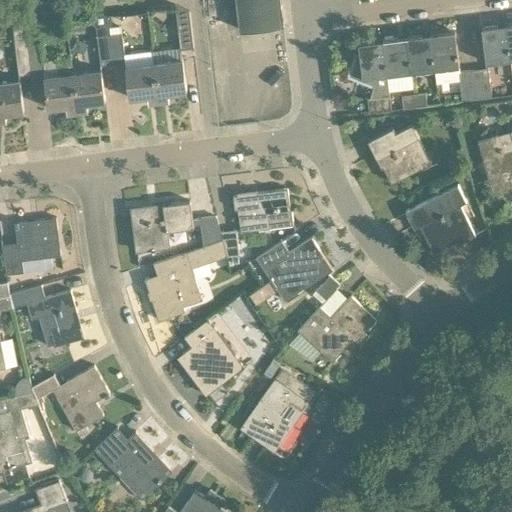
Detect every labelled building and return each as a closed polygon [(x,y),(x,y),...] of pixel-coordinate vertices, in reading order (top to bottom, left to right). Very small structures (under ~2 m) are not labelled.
[(279,0),(235,0),(239,31),(283,25),(279,0)] [(189,11),(175,6),(181,50),(194,48),(189,11)] [(31,74),(28,45),(25,21),(14,22),(20,75),(31,74)] [(510,61),(506,25),(482,28),(486,64),(510,61)] [(109,36),(122,34),(121,26),(108,28),(109,36)] [(430,35),(435,70),(459,67),(454,32),(430,35)] [(109,36),(113,63),(125,62),(124,54),(122,34),(109,36)] [(435,70),(430,35),(406,38),(410,73),(435,70)] [(113,63),(109,36),(97,38),(101,65),(113,63)] [(382,41),(387,76),(410,73),(406,38),(382,41)] [(387,76),(382,41),(358,44),(362,79),(387,76)] [(41,44),(28,45),(31,74),(44,72),(41,44)] [(149,105),(160,103),(155,64),(153,51),(124,54),(125,62),(125,67),(130,100),(148,97),(149,105)] [(67,114),(77,113),(73,74),(71,59),(56,61),(58,76),(44,78),(48,110),(66,107),(67,114)] [(155,64),(160,103),(170,102),(169,94),(186,91),(182,60),(155,64)] [(488,68),(473,70),(477,100),(492,98),(488,68)] [(477,100),(473,70),(458,72),(463,102),(477,100)] [(73,74),(77,113),(88,112),(87,105),(105,103),(102,71),(73,74)] [(0,83),(0,123),(7,122),(6,115),(24,113),(20,81),(0,83)] [(426,92),(413,94),(415,107),(427,105),(426,92)] [(415,107),(413,94),(403,95),(404,108),(415,107)] [(369,114),(391,111),(390,96),(367,99),(369,114)] [(393,128),(368,140),(377,158),(379,157),(391,182),(422,167),(418,158),(426,154),(412,125),(395,133),(393,128)] [(511,131),(478,141),(484,162),(486,161),(494,189),(511,183),(511,131)] [(458,185),(406,210),(414,228),(421,225),(435,252),(456,241),(457,244),(476,235),(461,205),(467,202),(458,185)] [(287,189),(233,196),(235,209),(238,208),(241,232),(293,225),(291,210),(290,210),(287,189)] [(189,201),(132,208),(137,252),(169,248),(167,232),(193,229),(189,201)] [(20,247),(3,248),(7,276),(25,274),(23,261),(61,256),(56,219),(20,223),(15,223),(16,230),(18,230),(20,247)] [(222,240),(226,255),(227,257),(229,256),(232,256),(238,255),(239,255),(236,230),(220,232),(222,240)] [(282,240),(256,257),(285,301),(311,284),(308,280),(330,266),(310,237),(289,251),(282,240)] [(226,255),(222,240),(154,263),(158,275),(145,279),(159,321),(186,312),(184,306),(203,300),(192,267),(226,255)] [(0,298),(10,296),(10,295),(7,283),(0,284),(0,298)] [(10,296),(13,309),(28,305),(32,320),(40,318),(48,347),(82,337),(76,314),(77,314),(71,291),(45,298),(42,285),(10,295),(10,296)] [(10,296),(0,298),(0,369),(8,368),(0,325),(0,311),(13,309),(10,296)] [(376,320),(350,296),(331,317),(319,306),(297,330),(332,362),(353,339),(356,342),(376,320)] [(251,310),(241,297),(229,306),(238,319),(251,310)] [(190,346),(182,352),(188,360),(182,365),(205,395),(244,366),(207,318),(183,336),(190,346)] [(272,378),(281,365),(273,359),(263,373),(272,378)] [(71,393),(58,400),(76,432),(104,416),(96,402),(104,397),(105,399),(110,396),(109,394),(110,393),(94,366),(65,382),(71,393)] [(33,392),(36,399),(60,386),(53,375),(31,387),(33,392)] [(31,387),(29,376),(25,377),(21,380),(18,383),(16,387),(15,391),(16,396),(33,392),(31,387)] [(259,441),(274,451),(308,402),(274,378),(242,425),(261,438),(259,441)] [(36,399),(33,392),(16,396),(0,399),(0,471),(5,470),(27,464),(38,460),(39,456),(34,438),(30,437),(22,409),(39,405),(36,399)] [(323,394),(314,406),(320,410),(328,398),(323,394)] [(117,427),(94,449),(120,477),(124,473),(146,496),(158,484),(159,485),(162,482),(160,480),(169,471),(151,452),(153,451),(135,432),(128,439),(117,427)] [(23,511),(43,511),(67,502),(59,481),(35,489),(41,506),(23,511)] [(166,511),(165,511),(164,511),(225,511),(209,501),(210,500),(195,490),(179,511),(166,511)]
